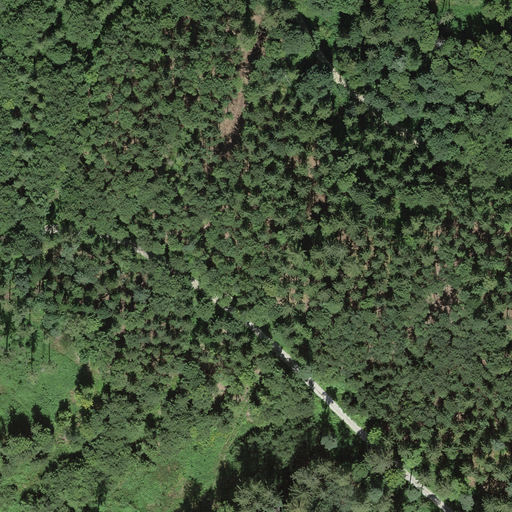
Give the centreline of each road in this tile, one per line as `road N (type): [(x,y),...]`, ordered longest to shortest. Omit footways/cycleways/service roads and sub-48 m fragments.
road 1 (track): [(0,240),(44,228),(119,236),(192,279),(462,511)]
road 2 (track): [(511,189),(351,71),(303,0)]
